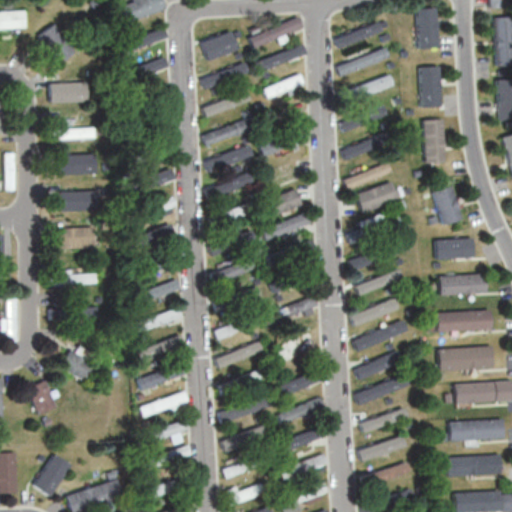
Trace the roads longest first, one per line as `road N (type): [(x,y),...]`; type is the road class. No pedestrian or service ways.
road 1 (residential): [(314,0),(343,511)]
road 2 (residential): [(180,17),(204,511)]
road 3 (residential): [(10,358),(27,343),(26,136),(15,84),(0,78),(26,218)]
road 4 (residential): [(460,0),(467,125),(488,212),(511,263)]
road 5 (residential): [(314,0),(205,1),(187,5),(180,17)]
